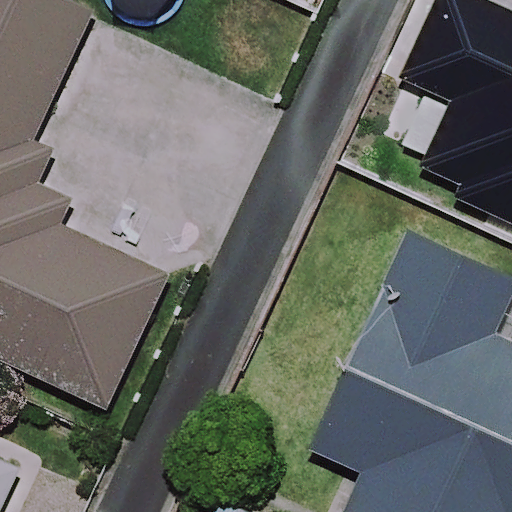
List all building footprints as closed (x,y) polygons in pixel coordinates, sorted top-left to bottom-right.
[(261,93),(51,0),(0,0),(0,357),(119,411),(176,283),(261,93)] [(511,0),(502,0),(496,14),(465,0),(446,0),(405,92),(460,117),(429,187),(511,223),(511,0)] [(511,276),(413,231),(315,445),(371,471),(352,511),(511,511),(511,303),(501,299),(511,276)] [(11,511),(33,467),(0,450),(0,511),(11,511)] [(232,511),(211,503),(207,511),(232,511)]
